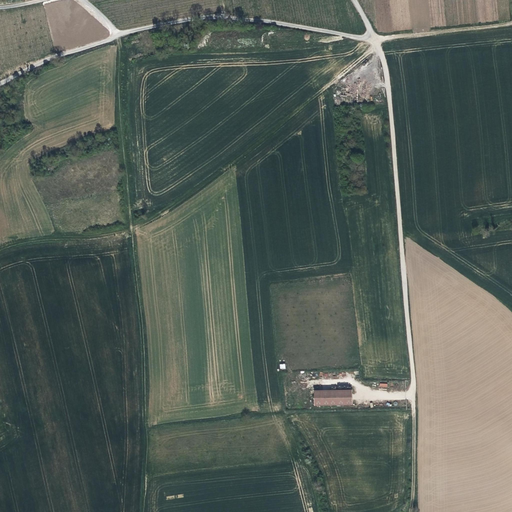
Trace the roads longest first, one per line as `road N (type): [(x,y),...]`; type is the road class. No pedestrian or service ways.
road 1 (track): [(368,26),(384,61),(393,140),(413,377),(410,511)]
road 2 (track): [(377,41),(154,218),(96,237),(0,249)]
road 3 (track): [(118,35),(206,17),(364,38),(368,26)]
road 4 (track): [(376,39),(511,24)]
road 5 (track): [(118,35),(0,83)]
